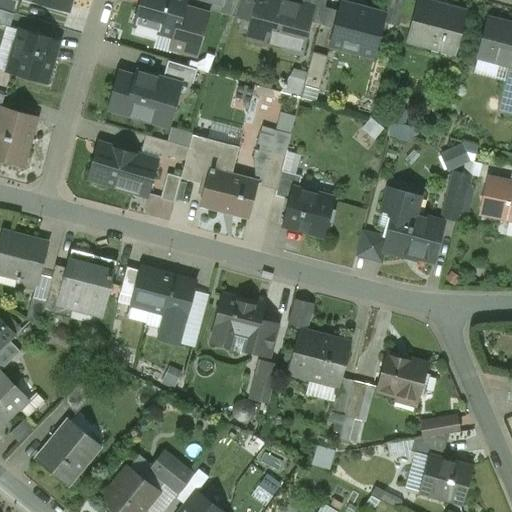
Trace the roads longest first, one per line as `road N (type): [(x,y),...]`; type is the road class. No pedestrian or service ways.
road 1 (residential): [(440,303),(0,193)]
road 2 (residential): [(440,303),(511,488)]
